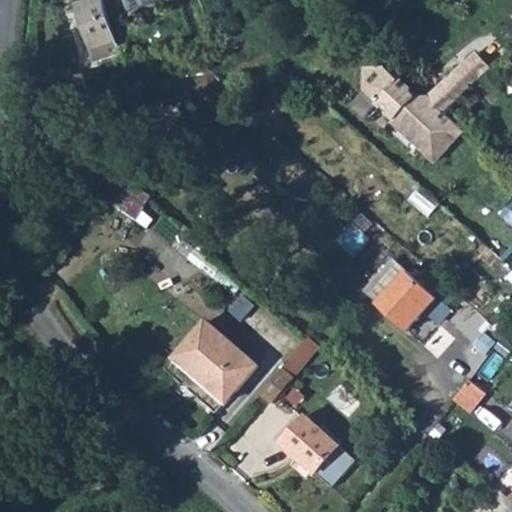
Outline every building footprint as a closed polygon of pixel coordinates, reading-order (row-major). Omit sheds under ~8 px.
[(120,52),(102,0),(90,0),(78,5),(96,60),(120,52)] [(467,67),(481,83),(496,69),(481,53),(467,67)] [(481,83),(467,67),(432,99),(421,98),(416,94),(415,89),(405,79),(403,81),(389,69),(369,70),(370,90),(383,102),(382,104),(399,120),(397,122),(440,162),(469,131),(450,112),(481,83)] [(84,74),(57,81),(60,98),(88,91),(84,74)] [(86,185),(137,219),(153,197),(103,160),(86,185)] [(408,272),(378,305),(408,332),(439,298),(408,272)] [(207,322),(176,358),(227,402),(258,366),(207,322)] [(310,338),(283,367),(294,377),(320,347),(310,338)] [(283,367),(261,393),(272,403),(294,377),(283,367)] [(474,384),(457,402),(473,416),(489,397),(474,384)] [(306,417),(282,444),(333,488),(357,460),(306,417)] [(511,511),(511,500),(510,498),(494,486),(480,504),(485,509),(482,511),(511,511)]
